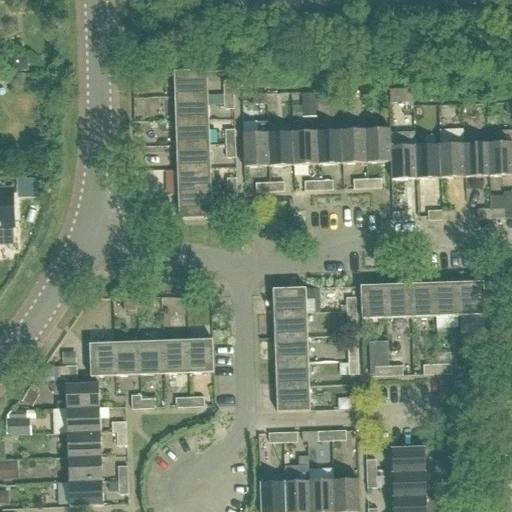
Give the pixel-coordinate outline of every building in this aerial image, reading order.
[(209,98),(209,97),(208,73),(175,74),(175,99),(209,98)] [(224,97),(234,97),(233,83),(223,83),(224,97)] [(176,123),(209,122),(209,108),(224,107),(224,111),(234,110),(234,97),(224,97),(209,97),(209,98),(175,99),(176,123)] [(177,148),(210,146),(209,122),(176,123),(177,148)] [(244,136),(245,170),(270,169),(269,136),(268,124),(258,124),(258,136),(244,136)] [(391,150),(392,150),(391,131),(366,132),(367,165),(391,164),(392,165),(391,150)] [(226,146),(235,146),(235,132),(225,132),(226,146)] [(343,166),(367,165),(366,132),(342,133),(343,166)] [(489,146),(490,179),(511,178),(511,132),(503,133),(503,146),(489,146)] [(319,167),(343,166),(342,133),(317,134),(319,167)] [(294,168),(319,167),(317,134),(293,135),(294,168)] [(270,169),(294,168),(293,135),(269,136),(270,169)] [(178,172),(211,171),(210,146),(177,148),(178,172)] [(235,146),(226,146),(226,160),(236,159),(235,146)] [(466,180),(490,179),(489,146),(464,147),(466,180)] [(441,181),(466,180),(464,147),(440,148),(441,181)] [(417,182),(441,181),(440,148),(416,149),(417,182)] [(392,183),(417,182),(416,149),(392,150),(391,150),(392,165),(391,164),(392,183)] [(179,196),(212,195),(211,171),(178,172),(179,196)] [(37,196),(36,180),(18,181),(18,197),(37,196)] [(228,194),(237,194),(237,180),(227,180),(228,194)] [(354,192),(368,191),(368,181),(354,182),(354,192)] [(368,181),(368,191),(382,191),(382,181),(368,181)] [(319,183),(319,193),(334,192),(333,182),(319,183)] [(305,193),(319,193),(319,183),(305,183),(305,193)] [(270,185),(271,194),(285,194),(284,184),(270,185)] [(257,195),(271,194),(270,185),(257,185),(257,195)] [(0,228),(13,228),(12,193),(0,193),(0,228)] [(224,205),(237,204),(237,194),(228,194),(223,194),(224,205)] [(212,195),(179,196),(180,221),(213,220),(212,195)] [(477,221),(491,221),(491,211),(477,211),(477,221)] [(505,211),(491,211),(491,221),(505,220),(505,211)] [(442,213),(443,223),(456,222),(456,212),(442,213)] [(429,223),(443,223),(442,213),(428,213),(429,223)] [(393,224),(407,224),(407,214),(393,214),(393,224)] [(458,285),(460,318),(485,317),(484,296),(484,284),(458,285)] [(436,319),(460,318),(458,285),(434,286),(436,319)] [(411,320),(436,319),(434,286),(410,287),(411,320)] [(387,321),(411,320),(410,287),(386,288),(387,321)] [(362,322),(387,321),(386,288),(361,289),(362,322)] [(274,317),(307,316),(306,291),(273,292),(274,317)] [(346,314),(356,314),(356,300),(346,300),(346,314)] [(356,314),(346,314),(347,329),(356,328),(356,314)] [(275,341),(308,340),(307,316),(274,317),(275,341)] [(276,365),(309,364),(308,340),(275,341),(276,365)] [(188,343),(189,376),(214,375),(213,342),(188,343)] [(165,377),(189,376),(188,343),(163,344),(165,377)] [(140,378),(165,377),(163,344),(139,345),(140,378)] [(91,380),(116,379),(115,345),(90,346),(91,380)] [(116,379),(140,378),(139,345),(115,345),(116,379)] [(348,363),(357,363),(357,349),(347,349),(348,363)] [(389,378),(388,368),(387,368),(387,362),(374,362),(374,369),(374,379),(389,378)] [(357,363),(348,363),(348,365),(339,365),(340,377),(358,377),(357,363)] [(277,390),(309,388),(309,364),(276,365),(277,390)] [(473,375),(487,375),(487,365),(473,366),(473,375)] [(438,367),(438,377),(452,376),(451,366),(438,367)] [(424,377),(438,377),(438,367),(424,367),(424,377)] [(58,382),(68,382),(68,368),(58,369),(58,382)] [(68,368),(68,382),(77,382),(77,368),(68,368)] [(388,368),(389,378),(403,378),(403,368),(388,368)] [(58,411),(67,411),(100,410),(99,385),(67,386),(67,403),(58,403),(58,411)] [(309,388),(277,390),(278,415),(310,414),(309,388)] [(142,411),(141,401),(141,397),(131,397),(132,411),(142,411)] [(349,412),(359,412),(359,398),(349,398),(349,412)] [(176,409),(190,409),(190,399),(176,400),(176,409)] [(190,399),(190,409),(204,409),(203,399),(190,399)] [(141,401),(142,411),(156,410),(155,401),(141,401)] [(68,435),(101,435),(100,410),(67,411),(68,435)] [(9,422),(29,421),(29,412),(13,412),(9,417),(9,422)] [(7,422),(7,438),(32,437),(32,421),(29,421),(9,422),(7,422)] [(117,434),(126,434),(126,424),(112,425),(113,434),(117,434)] [(318,443),(332,443),(332,433),(318,434),(318,443)] [(332,433),(332,443),(346,442),(346,433),(332,433)] [(126,434),(117,434),(117,448),(127,448),(126,434)] [(283,435),(283,444),(297,444),(297,434),(283,435)] [(69,460),(102,459),(101,435),(68,435),(69,460)] [(269,445),(283,444),(283,435),(269,435),(269,445)] [(501,458),(511,457),(511,447),(501,448),(501,458)] [(392,475),(425,474),(424,449),(415,449),(391,450),(392,475)] [(70,484),(103,483),(102,459),(69,460),(70,484)] [(367,476),(377,476),(376,462),(366,462),(367,476)] [(119,483),(128,482),(128,468),(118,469),(119,483)] [(310,511),(309,484),(308,468),(284,468),(285,485),(285,511),(310,511)] [(393,500),(426,499),(425,474),(392,475),(393,500)] [(377,476),(367,476),(367,491),(377,490),(377,476)] [(128,482),(119,483),(119,496),(129,496),(128,482)] [(334,483),(334,511),(359,511),(359,482),(334,483)] [(502,511),(511,511),(511,482),(502,482),(502,511)] [(103,483),(70,484),(71,509),(104,508),(103,483)] [(310,511),(334,511),(334,483),(309,484),(310,511)] [(260,511),(285,511),(285,485),(260,486),(260,511)] [(393,511),(443,511),(443,499),(426,500),(426,499),(393,500),(393,511)]
